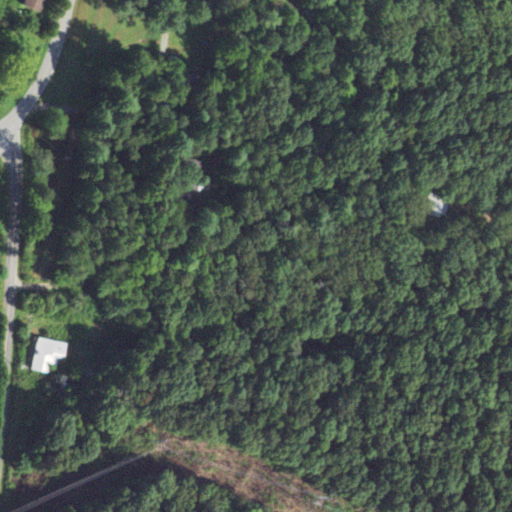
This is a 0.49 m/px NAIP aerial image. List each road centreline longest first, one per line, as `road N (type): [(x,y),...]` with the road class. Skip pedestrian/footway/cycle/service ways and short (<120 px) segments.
road 1 (residential): [(0,424),(17,195),(3,126)]
road 2 (tertiary): [(3,126),(49,60),(68,0)]
